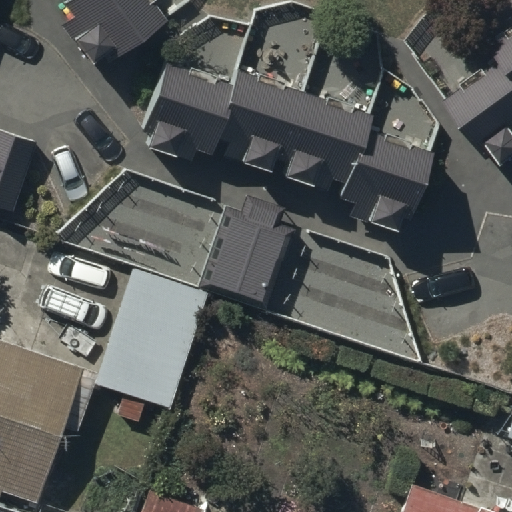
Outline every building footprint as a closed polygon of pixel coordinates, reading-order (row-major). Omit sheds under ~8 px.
[(60,0),(73,18),(70,20),(88,46),(100,38),(107,47),(164,7),(158,0),(60,0)] [(462,99),(442,115),(487,172),(495,166),(504,178),(511,170),(511,37),(487,57),(494,66),(458,94),(462,99)] [(221,73),(156,50),(131,122),(142,126),(138,138),(168,149),(170,144),(184,149),(189,136),(202,141),(208,126),(218,129),(214,141),(234,148),(233,152),(262,163),(267,148),(279,152),(274,166),(304,177),(307,169),(331,178),(329,183),(346,189),(343,200),(361,206),(360,209),(391,220),(400,197),(407,200),(427,146),(359,122),(366,102),(228,52),(221,73)] [(0,202),(8,205),(34,128),(0,116),(0,202)] [(132,271),(92,388),(121,398),(114,420),(137,428),(145,406),(169,415),(209,295),(263,313),(292,228),(282,225),(285,214),(245,201),(242,209),(224,203),(202,269),(191,266),(185,284),(196,288),(194,292),(132,271)] [(0,481),(31,492),(46,450),(56,454),(63,434),(54,431),(60,415),(72,419),(87,374),(73,369),(76,358),(0,332),(0,481)] [(511,511),(511,506),(403,469),(388,511),(511,511)] [(146,483),(135,511),(195,511),(199,502),(146,483)]
